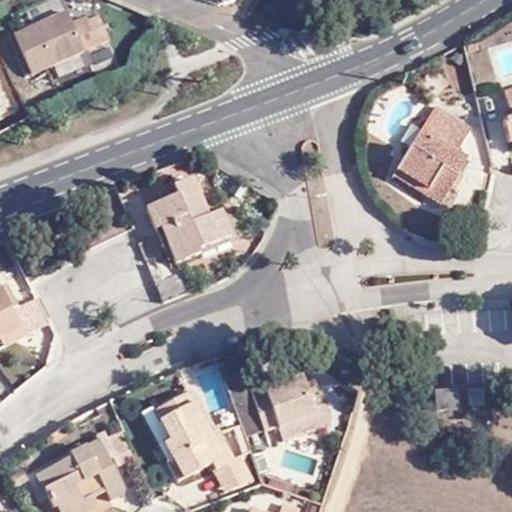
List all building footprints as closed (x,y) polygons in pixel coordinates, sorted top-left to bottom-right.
[(62,7),(10,28),(27,68),(106,35),(96,12),(84,15),(82,10),(66,16),(62,7)] [(511,136),(511,87),(498,92),(502,109),(511,106),(511,109),(511,113),(495,120),(502,139),(509,138),(511,136)] [(441,213),(448,197),(440,192),(447,179),(455,183),(463,166),(448,158),(459,134),(423,116),(411,142),(404,138),(394,156),(401,160),(388,187),(423,205),(441,213)] [(440,192),(448,197),(455,183),(447,179),(440,192)] [(187,244),(223,229),(219,216),(202,221),(189,186),(169,194),(172,203),(142,215),(156,255),(162,252),(174,248),(183,269),(196,263),(193,257),(187,244)] [(420,210),(423,205),(388,187),(385,193),(420,210)] [(187,244),(193,257),(228,243),(223,229),(187,244)] [(174,248),(162,252),(170,274),(183,269),(174,248)] [(160,307),(188,296),(179,275),(152,287),(160,307)] [(0,337),(17,329),(0,294),(0,337)] [(0,347),(21,337),(17,329),(0,337),(0,347)] [(243,386),(242,387),(257,433),(269,429),(275,445),(321,430),(325,427),(327,425),(328,422),(320,395),(316,394),(311,380),(303,383),(300,378),(279,384),(274,381),(260,386),(258,381),(243,386)] [(454,384),(432,383),(431,405),(453,404),(454,384)] [(242,387),(220,395),(236,440),(257,433),(242,387)] [(175,396),(141,412),(155,441),(151,443),(160,460),(156,463),(165,484),(198,468),(201,472),(222,463),(208,431),(194,437),(175,396)] [(88,441),(92,450),(104,475),(125,464),(111,438),(97,444),(95,437),(88,441)] [(92,450),(36,476),(44,493),(34,497),(40,511),(67,511),(76,508),(72,501),(86,494),(90,499),(101,493),(105,501),(115,498),(104,475),(92,450)] [(244,462),(249,477),(261,472),(255,459),(244,462)] [(229,461),(200,474),(210,495),(239,485),(229,461)] [(44,493),(36,476),(27,480),(34,497),(44,493)] [(76,508),(67,511),(89,511),(94,509),(90,499),(86,494),(72,501),(76,508)]
